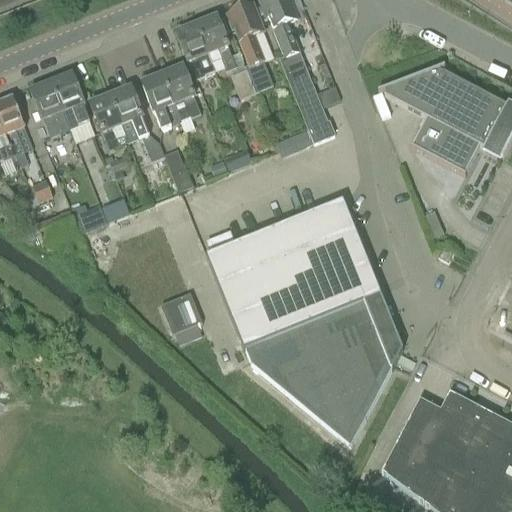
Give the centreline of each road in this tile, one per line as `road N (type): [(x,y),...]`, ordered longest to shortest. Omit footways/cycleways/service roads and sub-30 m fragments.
road 1 (residential): [(0,69),(174,0)]
road 2 (unclassified): [(511,226),(462,326),(468,344),(511,374)]
road 3 (unclassified): [(511,65),(386,0)]
